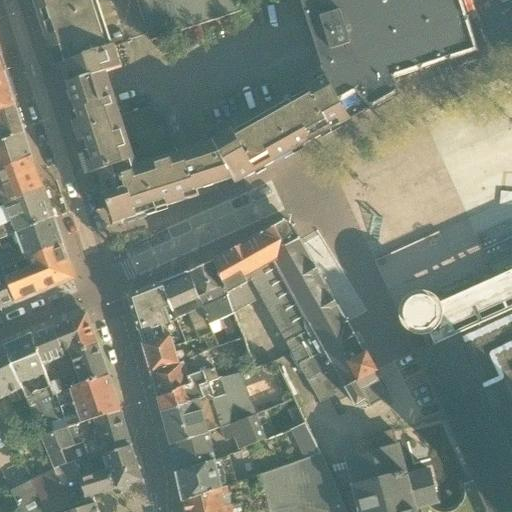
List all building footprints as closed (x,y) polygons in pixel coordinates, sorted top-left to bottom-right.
[(121,117),(120,113),(110,83),(107,73),(122,68),(115,46),(108,48),(91,0),(34,0),(53,56),(63,88),(69,86),(72,96),(76,109),(70,111),(91,175),(98,172),(113,217),(110,218),(113,228),(124,225),(123,222),(200,197),(198,191),(207,188),(217,185),(233,180),(236,184),(350,120),(322,68),(301,80),(307,91),(234,132),(233,131),(212,143),(213,144),(195,149),(185,153),(177,155),(165,117),(149,108),(121,117)] [(137,0),(151,42),(243,12),(238,0),(137,0)] [(322,68),(350,120),(370,109),(372,112),(401,96),(399,92),(394,77),(419,69),(420,73),(452,63),(477,52),(478,50),(468,21),(471,20),(464,0),(300,0),(323,68),(322,68)] [(0,114),(16,107),(5,73),(0,75),(0,114)] [(0,144),(25,135),(16,107),(0,114),(0,144)] [(0,172),(32,158),(25,135),(0,144),(0,172)] [(0,186),(37,170),(32,158),(0,172),(0,186)] [(0,208),(44,190),(37,170),(0,186),(0,208)] [(0,240),(17,234),(54,219),(44,190),(0,208),(0,240)] [(387,291),(511,234),(511,193),(501,192),(501,194),(492,193),(378,244),(384,219),(374,217),(368,244),(375,246),(369,249),(387,291)] [(29,260),(63,245),(54,219),(17,234),(0,240),(0,261),(3,270),(17,264),(24,262),(29,260)] [(228,295),(234,311),(261,298),(263,302),(269,313),(320,404),(346,389),(357,408),(367,402),(370,407),(388,398),(389,398),(389,396),(388,396),(379,380),(375,373),(377,372),(368,355),(367,356),(361,345),(363,344),(358,334),(355,335),(348,323),(347,323),(293,227),(292,226),(291,225),(289,223),(287,223),(285,223),(283,223),(213,262),(228,295)] [(35,280),(40,294),(75,280),(63,245),(29,260),(24,262),(32,282),(35,280)] [(0,261),(0,310),(17,304),(3,270),(0,261)] [(32,282),(24,262),(17,264),(3,270),(17,304),(40,294),(35,280),(32,282)] [(245,339),(234,311),(228,295),(213,262),(189,273),(204,307),(210,322),(220,317),(231,344),(245,339)] [(214,334),(210,322),(204,307),(189,273),(162,284),(161,284),(174,314),(186,344),(197,341),(198,341),(214,334)] [(138,326),(174,314),(161,284),(133,295),(133,296),(131,302),(130,302),(138,326)] [(426,336),(431,335),(435,343),(415,352),(446,421),(487,511),(511,511),(511,296),(500,302),(450,325),(443,322),(444,318),(444,313),(444,309),(442,305),(440,301),(437,298),(433,295),(429,293),(425,292),(420,292),(416,293),(412,295),(408,297),(405,301),(402,304),(401,309),(400,313),(400,317),(401,322),(403,326),(406,329),(409,332),(413,335),(418,336),(422,336),(426,336)] [(175,347),(186,344),(174,314),(138,326),(144,345),(171,336),(175,347)] [(65,358),(98,346),(87,315),(54,328),(61,348),(65,358)] [(70,372),(65,358),(61,348),(54,328),(32,337),(43,366),(50,384),(71,376),(70,372)] [(179,365),(208,353),(220,348),(214,334),(198,341),(197,341),(186,344),(175,347),(171,336),(144,345),(152,375),(179,365)] [(55,396),(50,384),(43,366),(32,337),(6,348),(26,396),(41,433),(53,428),(52,425),(65,419),(55,396)] [(55,396),(109,377),(98,346),(65,358),(70,372),(71,376),(50,384),(55,396)] [(6,348),(0,351),(0,419),(3,426),(11,422),(12,416),(7,405),(26,396),(6,348)] [(187,379),(214,369),(208,353),(179,365),(152,375),(159,399),(173,394),(175,391),(189,386),(187,379)] [(226,396),(221,379),(218,380),(214,369),(187,379),(189,386),(175,391),(173,394),(159,399),(163,414),(208,397),(209,401),(226,396)] [(195,438),(197,437),(208,434),(220,430),(220,429),(234,424),(255,416),(257,415),(239,374),(221,379),(226,396),(209,401),(208,397),(163,414),(165,420),(172,418),(175,430),(171,431),(172,443),(171,443),(172,445),(171,446),(195,438)] [(55,396),(65,419),(69,428),(88,422),(121,411),(109,377),(55,396)] [(106,454),(132,447),(121,411),(88,422),(69,428),(75,446),(84,443),(90,458),(105,453),(106,454)] [(240,452),(246,450),(266,442),(255,416),(234,424),(220,429),(220,430),(226,442),(234,439),(240,452)] [(0,419),(0,449),(11,444),(3,427),(3,426),(0,419)] [(375,453),(347,460),(361,511),(487,511),(446,421),(436,425),(441,436),(450,455),(464,485),(465,489),(465,494),(465,498),(463,502),(461,506),(457,509),(453,511),(449,511),(445,511),(440,511),(438,503),(430,472),(407,478),(398,446),(398,447),(375,453)] [(305,460),(320,454),(305,424),(291,431),(305,460)] [(62,451),(71,448),(75,446),(69,428),(43,438),(55,470),(67,465),(62,451)] [(178,474),(215,461),(211,445),(208,434),(197,437),(195,438),(171,446),(178,474)] [(117,488),(141,481),(142,481),(132,447),(106,454),(105,453),(90,458),(91,460),(106,455),(111,470),(117,488)] [(55,470),(56,470),(69,500),(86,494),(81,480),(82,480),(71,448),(62,451),(67,465),(55,470)] [(345,511),(334,483),(320,454),(305,460),(261,475),(256,477),(264,493),(267,499),(269,511),(268,511),(266,511),(345,511)] [(215,461),(223,488),(224,489),(228,487),(237,483),(230,456),(215,461)] [(222,488),(223,488),(215,461),(178,474),(184,503),(222,489),(222,488)] [(57,511),(71,506),(69,500),(56,470),(33,482),(48,511),(57,511)] [(93,496),(117,488),(111,470),(82,480),(81,480),(86,494),(69,500),(71,506),(88,500),(94,498),(93,496)] [(267,499),(264,493),(256,477),(237,483),(228,487),(229,493),(223,494),(225,506),(231,505),(231,506),(240,505),(241,511),(266,511),(268,511),(269,511),(267,499)] [(22,511),(46,511),(48,511),(33,482),(12,492),(22,511)] [(224,489),(223,488),(222,488),(222,489),(184,503),(186,511),(241,511),(240,505),(231,506),(231,505),(225,506),(223,494),(229,493),(228,487),(224,489)] [(57,511),(98,511),(96,504),(90,506),(89,503),(95,501),(94,498),(88,500),(71,506),(57,511)]
